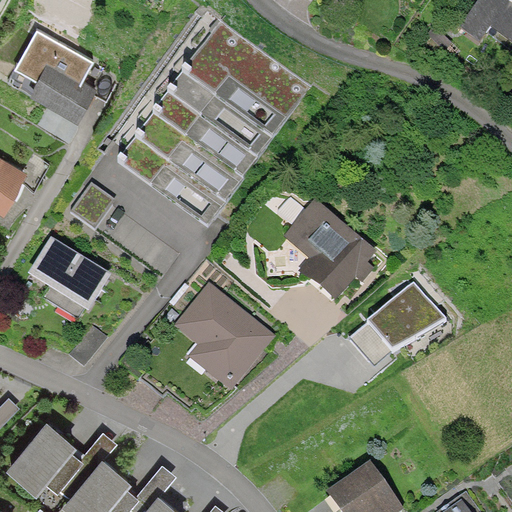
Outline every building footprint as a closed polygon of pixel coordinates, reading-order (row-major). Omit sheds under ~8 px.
[(511,0),(481,0),(461,29),(480,43),(493,25),(511,38),(511,0)] [(309,85),(222,23),(121,161),(208,224),(309,85)] [(92,59),(37,28),(7,79),(75,118),(95,83),(83,75),(92,59)] [(0,153),(0,205),(4,207),(27,169),(0,153)] [(93,185),(73,213),(96,228),(115,201),(93,185)] [(377,252),(316,200),(285,237),(310,258),(300,271),(335,300),(356,276),(363,282),(375,268),(367,262),(377,252)] [(53,242),(31,276),(49,287),(43,297),(76,318),(84,306),(87,308),(108,276),(53,242)] [(395,351),(445,319),(436,308),(443,302),(421,278),(350,338),(375,367),(395,351)] [(275,336),(210,284),(176,326),(199,344),(189,356),(232,390),(275,336)] [(94,325),(71,354),(85,365),(108,337),(94,325)] [(10,395),(0,405),(0,422),(2,424),(20,406),(10,395)] [(77,439),(48,416),(10,463),(38,486),(47,475),(59,484),(83,454),(72,445),(77,439)] [(131,475),(104,453),(66,500),(81,511),(98,511),(101,510),(103,511),(122,511),(139,492),(126,481),(131,475)] [(399,511),(404,509),(370,461),(327,491),(341,511),(399,511)] [(188,511),(159,488),(139,511),(188,511)] [(450,504),(453,508),(446,511),(482,511),(468,491),(450,504)]
